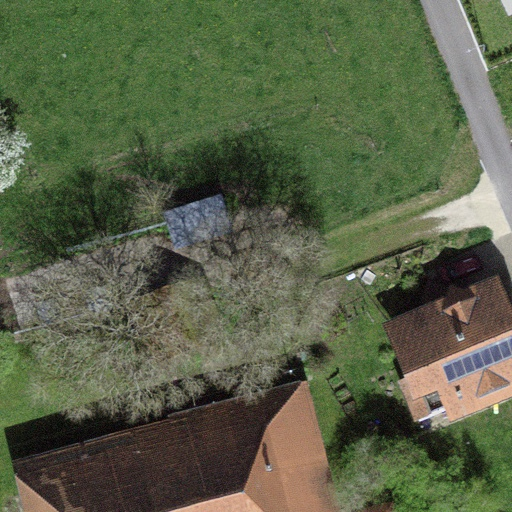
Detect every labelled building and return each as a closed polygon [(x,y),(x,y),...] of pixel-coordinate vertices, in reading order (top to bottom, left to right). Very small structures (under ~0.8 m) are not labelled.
[(511,0),(449,0),(457,16),(477,7),(482,18),(511,4),(511,0)] [(449,426),(511,401),(511,315),(499,282),(462,297),(450,291),(445,304),(383,328),(404,382),(397,385),(414,426),(432,419),(426,404),(438,399),(449,426)] [(192,335),(178,292),(125,311),(140,354),(192,335)] [(338,511),(306,384),(166,420),(167,426),(10,466),(21,511),(338,511)] [(348,511),(394,511),(391,499),(348,510),(348,511)]
